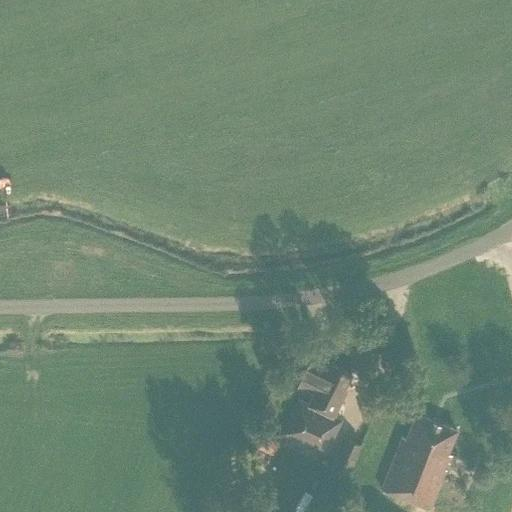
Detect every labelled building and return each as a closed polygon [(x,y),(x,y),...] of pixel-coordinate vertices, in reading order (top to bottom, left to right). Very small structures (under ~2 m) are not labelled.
[(330,365),(329,367),(318,361),(319,359),(298,349),(286,376),(307,386),(308,383),(319,389),(312,405),(298,399),(282,432),(325,453),(341,419),(334,416),(347,389),(345,389),(352,374),(330,365)] [(456,428),(415,412),(406,437),(402,435),(381,487),(430,507),(451,454),(447,452),(456,428)] [(260,443),(274,451),(280,439),(266,431),(260,443)] [(344,436),(328,469),(344,477),(360,444),(344,436)] [(236,472),(251,479),(264,452),(249,445),(236,472)]
